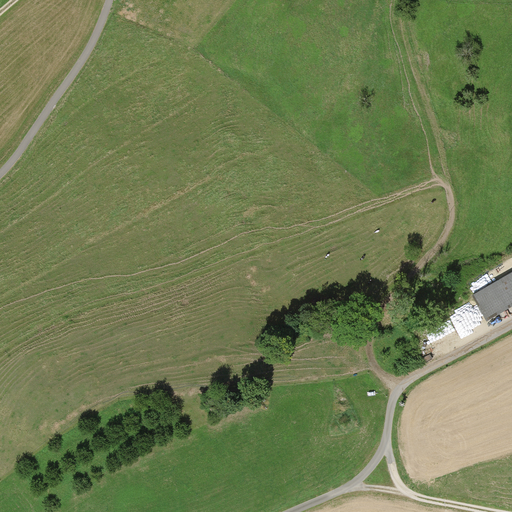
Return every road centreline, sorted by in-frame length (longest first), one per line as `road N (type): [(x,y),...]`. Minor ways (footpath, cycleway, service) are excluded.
road 1 (track): [(400,385),(374,363),(372,322),(450,224),(445,184)]
road 2 (track): [(486,511),(345,488)]
